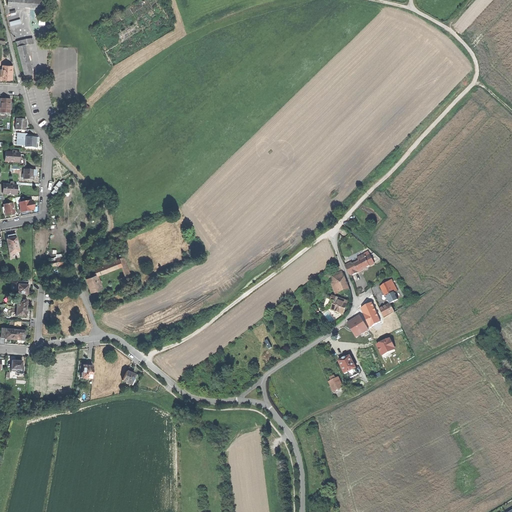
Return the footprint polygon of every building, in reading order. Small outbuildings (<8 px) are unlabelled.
[(7,0),(8,6),(47,9),(48,0),(7,0)] [(11,29),(19,27),(16,15),(8,17),(11,29)] [(24,75),(33,73),(25,44),(33,43),(32,38),(26,39),(16,42),(17,46),(17,47),(24,75)] [(7,79),(12,79),(12,66),(3,65),(2,79),(7,79)] [(11,109),(11,103),(10,103),(10,99),(5,99),(0,99),(0,102),(0,112),(9,113),(9,109),(11,109)] [(15,129),(24,130),(25,123),(25,119),(15,119),(15,129)] [(38,140),(38,137),(34,137),(34,134),(32,134),(28,133),(28,137),(22,137),(22,142),(25,142),(25,147),(35,147),(35,142),(38,142),(38,140)] [(25,166),(25,162),(25,158),(22,158),(22,154),(19,154),(19,152),(16,152),(16,151),(12,150),(12,152),(5,152),(3,152),(3,159),(4,159),(4,161),(18,162),(18,165),(25,166)] [(23,179),(33,179),(33,174),(36,174),(36,172),(36,169),(23,169),(23,179)] [(59,180),(53,186),(57,190),(63,184),(59,180)] [(2,194),(16,195),(17,189),(17,185),(13,185),(13,183),(10,183),(10,185),(3,184),(2,194)] [(32,204),(31,200),(20,202),(19,202),(21,212),(26,211),(30,210),(30,209),(33,208),(32,204)] [(3,212),(5,212),(5,215),(10,214),(15,213),(13,203),(3,204),(4,207),(2,208),(3,212)] [(6,239),(9,253),(19,251),(16,237),(6,239)] [(365,268),(373,263),(369,256),(365,258),(363,255),(360,257),(362,260),(359,261),(347,268),(351,275),(365,268)] [(66,263),(65,256),(56,258),(51,258),(52,262),(52,265),(66,263)] [(126,276),(130,274),(123,256),(119,258),(93,267),(95,272),(96,274),(97,274),(121,265),(126,276)] [(86,278),(88,284),(91,291),(101,287),(97,274),(96,274),(95,272),(92,273),(93,275),(86,278)] [(335,292),(348,288),(344,276),(343,272),(335,276),(333,277),(332,284),(335,292)] [(384,292),(390,304),(397,300),(394,293),(396,291),(391,280),(381,287),(384,292)] [(18,293),(27,294),(28,289),(28,285),(18,284),(18,293)] [(331,298),(327,308),(332,309),(343,313),(345,308),(347,303),(335,299),(331,298)] [(17,307),(26,308),(26,304),(27,300),(17,299),(17,304),(17,307)] [(348,324),(356,337),(382,321),(373,302),(362,307),(365,313),(348,324)] [(379,309),(384,319),(394,313),(390,304),(379,309)] [(17,307),(16,315),(26,316),(26,312),(26,308),(17,307)] [(12,339),(13,330),(5,329),(5,328),(1,328),(1,337),(5,337),(5,338),(8,339),(12,339)] [(25,340),(25,330),(13,330),(12,339),(16,339),(25,340)] [(376,345),(383,358),(396,351),(390,339),(376,345)] [(338,362),(344,374),(347,372),(350,378),(358,374),(355,368),(356,368),(350,356),(346,358),(345,357),(344,358),(342,359),(338,362)] [(17,373),(23,373),(23,366),(22,366),(22,361),(16,361),(12,360),(11,371),(17,371),(17,373)] [(92,366),(90,366),(87,366),(87,364),(80,364),(79,374),(81,374),(81,377),(92,378),(92,366)] [(130,373),(127,371),(122,380),(132,385),(135,379),(137,374),(132,372),(131,373),(130,373)] [(333,393),(343,388),(338,377),(334,379),(330,381),(328,382),(333,393)]
